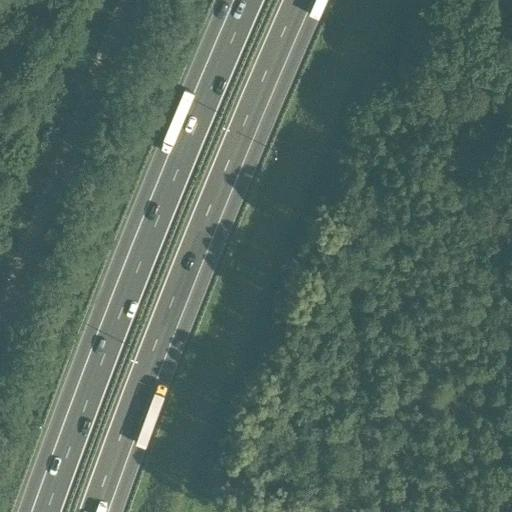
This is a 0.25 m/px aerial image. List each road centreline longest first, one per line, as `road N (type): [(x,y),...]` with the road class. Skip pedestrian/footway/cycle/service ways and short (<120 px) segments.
road 1 (motorway): [(101,511),(305,0)]
road 2 (motorway): [(241,0),(131,263),(40,511)]
